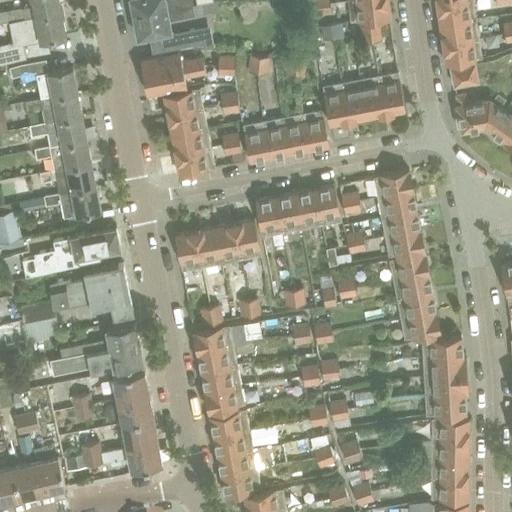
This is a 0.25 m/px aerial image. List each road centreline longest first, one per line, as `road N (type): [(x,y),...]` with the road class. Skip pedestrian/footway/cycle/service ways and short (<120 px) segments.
road 1 (residential): [(140,199),(441,142)]
road 2 (unclassified): [(197,485),(140,199)]
road 3 (residential): [(499,511),(473,224)]
road 4 (unclassified): [(140,199),(101,0)]
road 5 (residential): [(441,142),(415,0)]
road 6 (residential): [(68,511),(197,485)]
